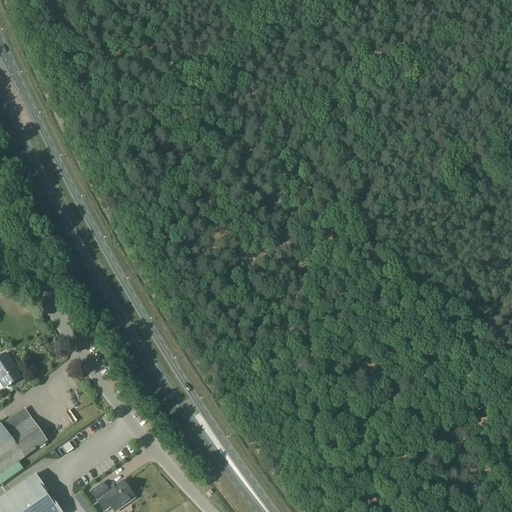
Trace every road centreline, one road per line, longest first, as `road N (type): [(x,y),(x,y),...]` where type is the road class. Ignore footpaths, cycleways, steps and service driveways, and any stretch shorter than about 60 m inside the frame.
road 1 (primary): [(273,511),(120,276),(0,36)]
road 2 (track): [(511,341),(121,0)]
road 3 (primary): [(0,84),(100,280),(260,511)]
road 4 (unclassified): [(212,511),(144,441),(0,231)]
